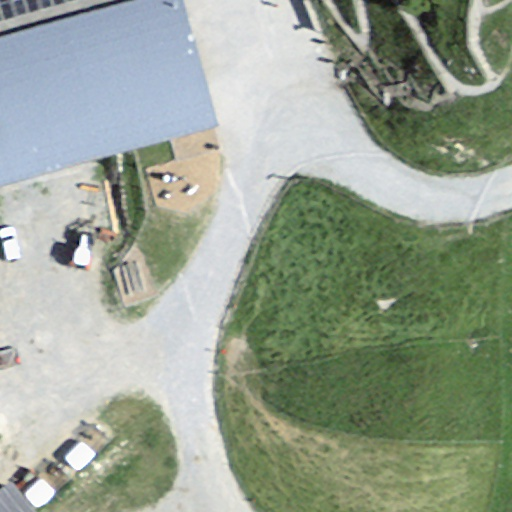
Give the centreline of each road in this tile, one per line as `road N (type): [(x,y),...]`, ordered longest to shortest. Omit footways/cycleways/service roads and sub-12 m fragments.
road 1 (track): [(252,0),(280,110),(180,367),(221,499)]
road 2 (track): [(280,110),(341,161),(397,188),(448,200),(511,184)]
